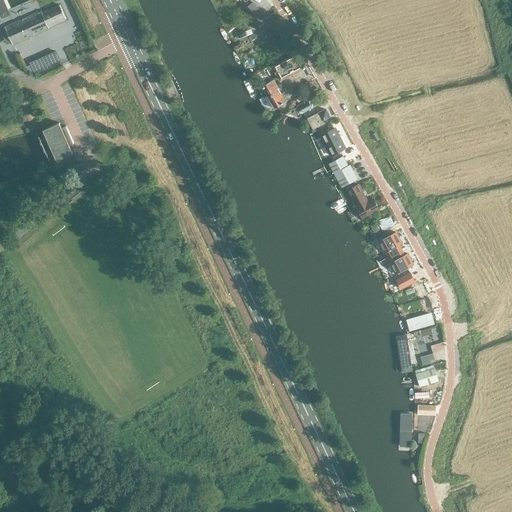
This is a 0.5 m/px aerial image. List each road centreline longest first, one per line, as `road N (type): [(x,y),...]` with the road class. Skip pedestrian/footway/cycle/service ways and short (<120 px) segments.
road 1 (tertiary): [(353,511),(109,0)]
road 2 (unclassified): [(437,511),(425,470),(449,376),(443,310),(388,196),(274,0)]
